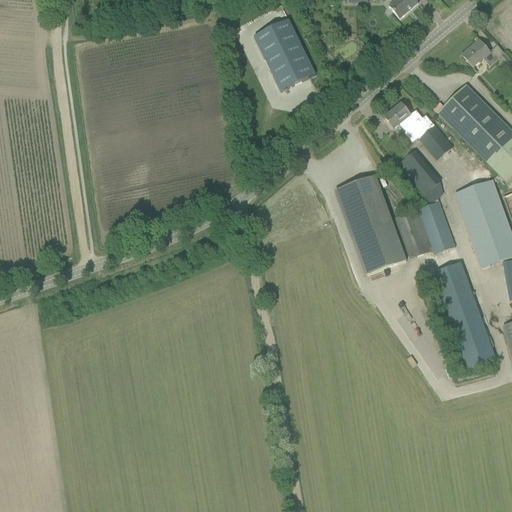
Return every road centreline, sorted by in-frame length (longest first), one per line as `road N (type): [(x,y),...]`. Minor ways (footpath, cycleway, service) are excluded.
road 1 (tertiary): [(0,301),(197,225),(268,183),(478,0)]
road 2 (track): [(57,0),(82,272)]
